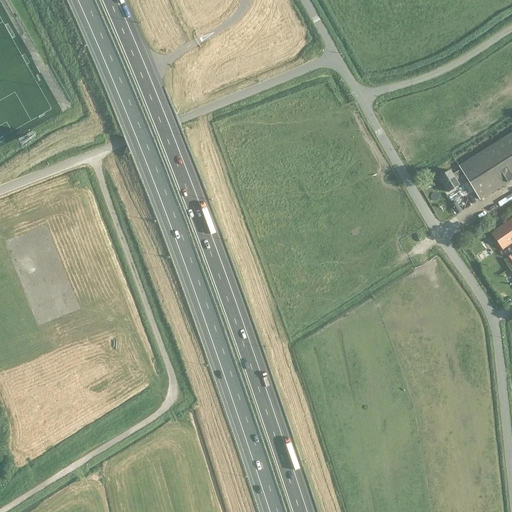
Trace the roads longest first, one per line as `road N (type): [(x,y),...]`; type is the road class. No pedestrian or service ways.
road 1 (motorway): [(80,0),(156,179),(273,511)]
road 2 (motorway): [(303,511),(187,182),(112,0)]
road 3 (track): [(1,511),(149,420),(171,397),(172,379),(92,154)]
road 4 (unclassified): [(511,484),(492,318),(360,98)]
road 5 (tertiary): [(0,190),(335,56)]
road 6 (unclassified): [(360,98),(447,68),(511,29)]
